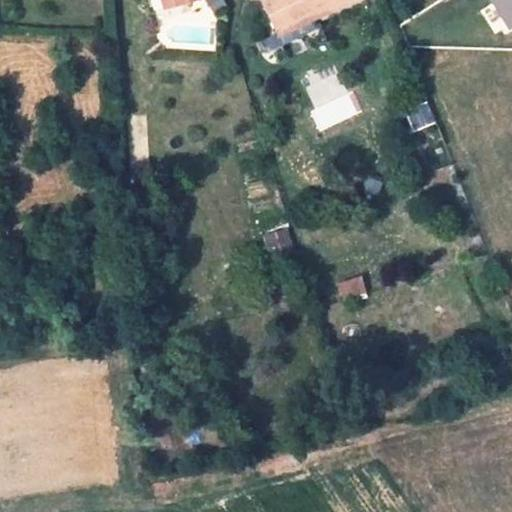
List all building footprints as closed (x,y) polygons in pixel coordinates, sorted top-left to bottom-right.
[(175,0),(162,0),(165,8),(177,5),(175,0)] [(261,0),(275,26),(307,10),(310,16),(342,0),(261,0)] [(511,0),(487,0),(507,33),(511,30),(511,0)] [(275,26),(278,33),(310,16),(307,10),(275,26)] [(310,16),(278,33),(303,32),(315,26),(310,16)] [(417,105),(404,110),(412,133),(426,128),(434,149),(447,144),(428,93),(414,98),(417,105)] [(369,175),(363,190),(379,196),(385,181),(369,175)] [(289,228),(266,235),(272,258),(296,251),(289,228)] [(365,277),(341,283),(346,300),(370,293),(365,277)]
